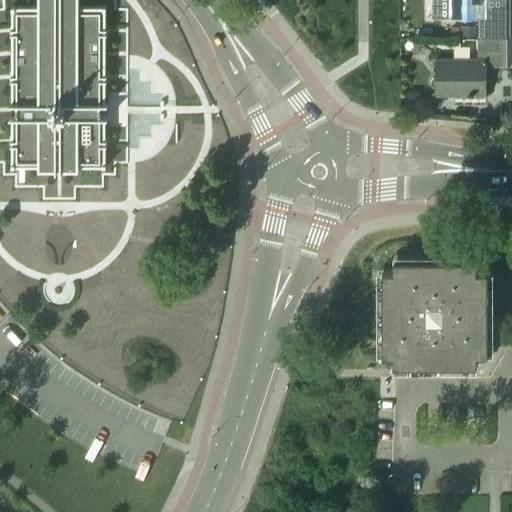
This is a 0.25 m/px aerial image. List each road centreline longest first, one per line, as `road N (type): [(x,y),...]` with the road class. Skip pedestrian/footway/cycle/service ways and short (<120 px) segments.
road 1 (residential): [(503,390),(406,389),(404,457),(503,459)]
road 2 (tertiary): [(205,511),(271,315)]
road 3 (tertiary): [(325,150),(309,112),(262,53),(213,15)]
road 4 (tertiary): [(213,15),(266,137),(296,168)]
road 5 (tertiary): [(483,171),(401,148),(355,145),(332,154)]
road 6 (tertiary): [(338,182),(387,190),(483,171)]
road 7 (tertiary): [(299,183),(283,195),(273,224),(271,315)]
road 8 (tertiary): [(271,315),(316,238),(326,193)]
